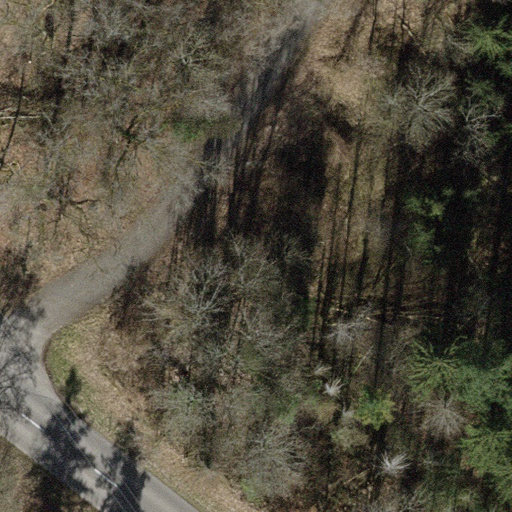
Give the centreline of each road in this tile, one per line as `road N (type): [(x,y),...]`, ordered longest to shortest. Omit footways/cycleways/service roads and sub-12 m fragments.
road 1 (unclassified): [(314,0),(211,184),(94,282),(0,341)]
road 2 (residential): [(153,511),(0,394)]
